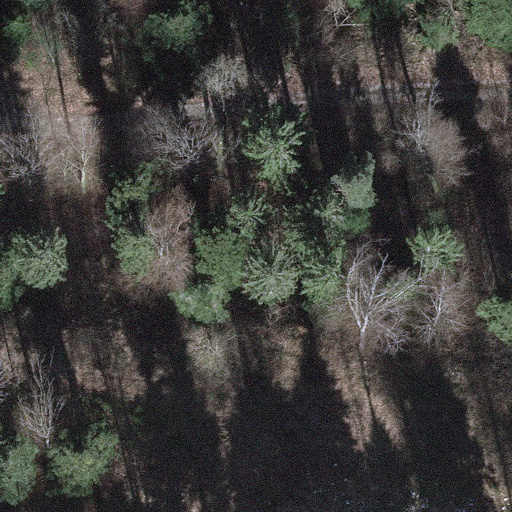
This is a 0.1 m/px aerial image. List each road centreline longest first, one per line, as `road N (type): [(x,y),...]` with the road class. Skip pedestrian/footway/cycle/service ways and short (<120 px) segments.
road 1 (track): [(0,351),(347,407),(511,479)]
road 2 (track): [(511,91),(311,100),(78,131),(0,129)]
